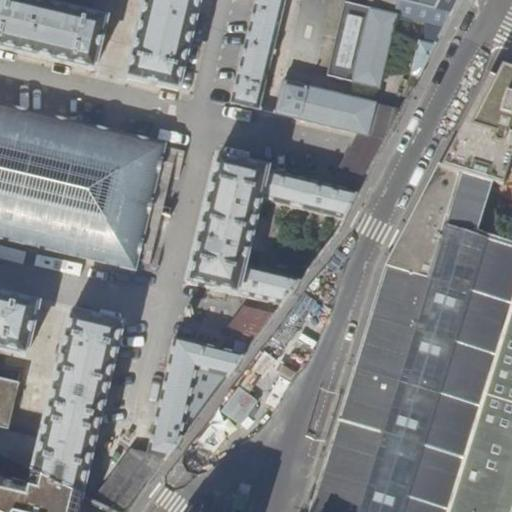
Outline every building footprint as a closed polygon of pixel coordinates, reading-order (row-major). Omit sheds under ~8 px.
[(0,0),(0,49),(93,72),(105,21),(16,0),(0,0)] [(145,0),(127,80),(178,92),(199,0),(145,0)] [(255,0),(230,104),(258,111),(285,0),(255,0)] [(335,80),(378,90),(396,16),(353,6),(335,80)] [(401,72),(409,37),(395,34),(387,69),(401,72)] [(411,77),(417,78),(433,45),(419,42),(411,77)] [(511,65),(489,74),(461,129),(441,167),(458,174),(460,172),(494,183),(503,186),(511,158),(511,65)] [(275,116),(367,138),(375,105),(282,83),(275,116)] [(0,241),(134,274),(165,149),(0,109),(0,241)] [(236,298),(280,310),(286,302),(300,284),(243,270),(260,204),(343,224),(358,195),(217,162),(187,287),(236,299),(236,298)] [(448,511),(511,310),(511,245),(478,235),(494,183),(460,172),(458,174),(441,167),(405,235),(387,270),(359,360),(312,511),(448,511)] [(0,352),(26,359),(37,308),(0,298),(0,352)] [(511,511),(511,310),(448,511),(511,511)] [(175,342),(147,457),(165,461),(273,319),(243,311),(216,346),(205,343),(203,349),(175,342)] [(41,443),(33,476),(81,499),(122,329),(71,316),(41,443)] [(0,381),(0,432),(8,435),(20,387),(0,381)] [(41,443),(8,435),(0,432),(0,460),(33,476),(41,443)] [(109,511),(126,511),(165,461),(147,457),(136,454),(90,503),(109,511)] [(79,511),(83,500),(81,499),(33,476),(29,492),(0,484),(0,511),(79,511)]
